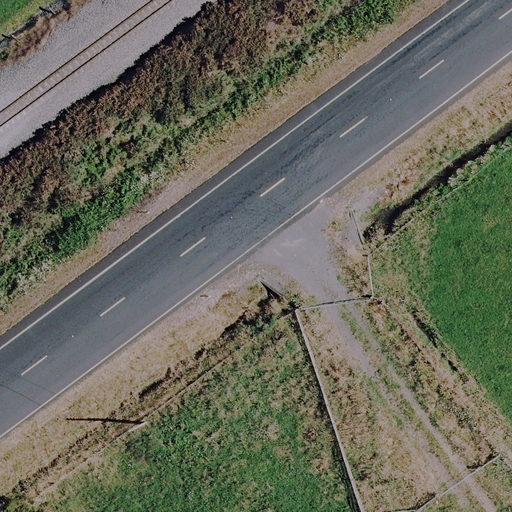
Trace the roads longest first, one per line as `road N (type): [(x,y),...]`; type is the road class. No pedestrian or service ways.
road 1 (tertiary): [(0,380),(511,1)]
road 2 (track): [(327,137),(511,391)]
